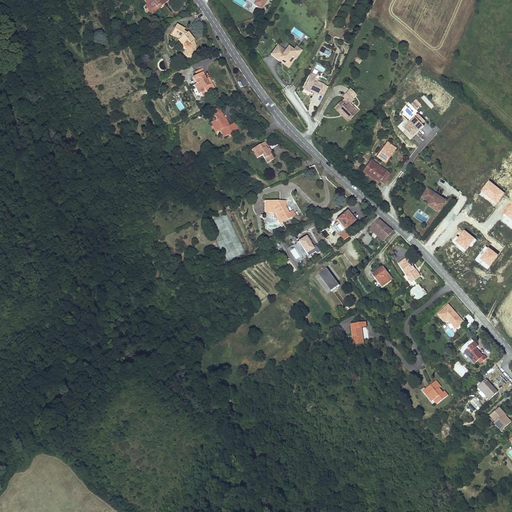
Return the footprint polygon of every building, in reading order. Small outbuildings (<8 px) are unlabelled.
[(149,7),(147,5),(142,0),(137,0),(132,5),(139,13),(137,15),(141,19),(148,12),(151,10),(154,12),(160,6),(155,1),(152,4),(149,7)] [(267,0),(254,0),(251,7),(261,12),(267,0)] [(130,7),(137,15),(139,13),(132,5),(130,7)] [(151,15),(148,12),(141,19),(138,22),(141,24),(151,15)] [(176,36),(167,33),(164,45),(172,48),(171,50),(180,57),(181,55),(181,60),(190,59),(190,51),(186,48),(188,45),(189,44),(179,37),(178,40),(175,38),(176,36)] [(279,43),(271,53),(281,60),(289,67),(296,58),(297,58),(304,49),(298,44),(295,47),(290,43),(286,48),(279,43)] [(319,53),(328,59),(331,54),(322,48),(319,53)] [(158,71),(152,74),(156,80),(162,77),(158,71)] [(188,80),(192,87),(200,82),(196,76),(188,80)] [(309,81),(305,90),(312,93),(318,97),(323,87),(317,85),(309,81)] [(192,87),(189,88),(190,90),(188,91),(190,93),(193,99),(194,98),(199,95),(200,97),(208,93),(206,88),(203,90),(201,85),(200,82),(192,87)] [(348,116),(352,116),(357,111),(351,106),(351,105),(351,103),(350,101),(353,97),(348,93),(341,101),(340,100),(334,106),(341,113),(342,111),(348,116)] [(431,109),(434,106),(424,96),(421,98),(431,109)] [(416,111),(419,107),(414,102),(410,105),(416,111)] [(223,120),(216,108),(207,112),(212,121),(214,120),(216,123),(211,126),(214,132),(219,129),(220,132),(224,138),(228,136),(230,139),(239,134),(234,125),(228,129),(226,126),(223,127),(221,121),(223,120)] [(341,113),(349,120),(352,116),(348,116),(342,111),(341,113)] [(423,126),(414,117),(409,122),(410,123),(404,129),(411,137),(423,126)] [(261,144),(250,151),(256,160),(259,158),(263,166),(270,162),(267,156),(267,153),(265,151),(264,152),(262,149),(264,148),(261,144)] [(382,146),(376,156),(386,162),(392,153),(382,146)] [(256,160),(250,151),(247,152),(253,162),(256,160)] [(361,156),(354,168),(365,176),(378,184),(386,173),(361,156)] [(436,213),(444,203),(426,191),(422,196),(427,199),(425,202),(429,204),(427,207),(430,209),(436,213)] [(285,209),(283,201),(264,203),(264,209),(261,209),(262,215),(274,214),(277,219),(282,218),(284,222),(289,219),(287,213),(285,209)] [(287,213),(289,219),(295,216),(292,210),(287,213)] [(337,219),(344,226),(354,217),(352,214),(348,210),(337,219)] [(385,227),(378,220),(367,230),(380,244),(391,233),(385,227)] [(351,233),(344,226),(339,230),(346,237),(351,233)] [(307,258),(317,253),(308,237),(299,242),(307,258)] [(305,255),(300,246),(299,247),(297,244),(289,248),(296,259),(301,257),(305,255)] [(409,263),(406,258),(397,265),(400,269),(402,267),(405,272),(402,274),(405,277),(408,275),(409,277),(411,275),(410,274),(414,271),(412,267),(411,268),(407,264),(409,263)] [(374,275),(384,287),(394,280),(385,268),(384,267),(374,275)] [(327,268),(314,277),(328,295),(340,286),(327,268)] [(457,331),(465,324),(457,315),(450,308),(441,316),(448,324),(450,322),(457,331)] [(448,324),(441,316),(438,318),(445,326),(448,324)] [(361,329),(351,330),(353,346),(363,345),(361,329)] [(471,348),(466,352),(476,365),(479,362),(483,367),(491,361),(487,356),(485,357),(479,351),(478,352),(476,350),(478,349),(480,346),(476,341),(469,346),(471,348)] [(437,383),(435,380),(428,385),(433,391),(435,389),(433,386),(437,383)] [(490,404),(499,396),(493,389),(486,382),(478,390),(481,394),(479,396),(483,401),(485,398),(490,404)] [(440,387),(437,383),(433,386),(435,389),(433,391),(428,385),(423,389),(427,394),(426,395),(432,403),(433,402),(437,406),(448,398),(445,394),(443,395),(438,389),(440,387)] [(429,405),(432,403),(426,395),(427,394),(423,389),(422,387),(417,390),(429,405)] [(471,401),(477,409),(482,406),(476,398),(471,401)] [(491,418),(497,425),(496,426),(499,430),(501,429),(504,433),(511,425),(511,424),(509,421),(508,422),(506,420),(507,419),(506,417),(500,410),(491,418)]
